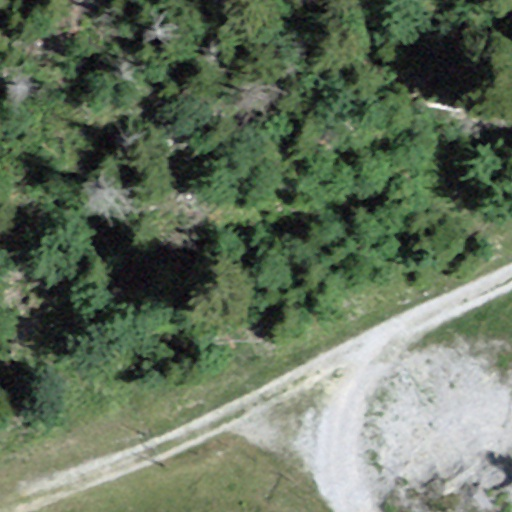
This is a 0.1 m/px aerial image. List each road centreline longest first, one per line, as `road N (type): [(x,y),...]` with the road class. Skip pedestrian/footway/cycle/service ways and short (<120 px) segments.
road 1 (track): [(511,281),(10,511)]
road 2 (track): [(328,368),(310,469),(356,511)]
